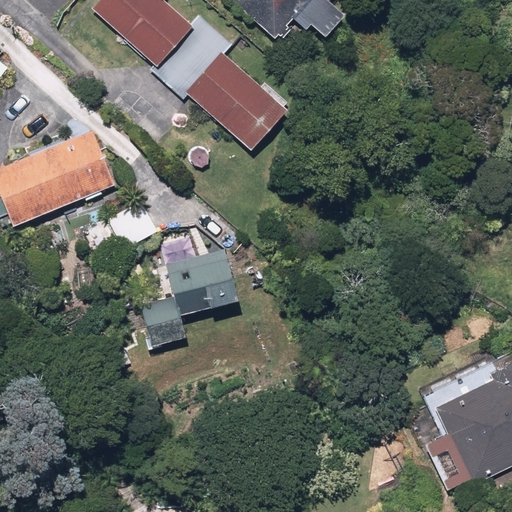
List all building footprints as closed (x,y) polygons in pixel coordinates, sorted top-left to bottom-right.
[(97,0),(86,12),(149,71),(146,74),(178,104),(182,100),(245,157),(288,110),(258,83),(251,91),(219,61),(229,50),(195,18),(184,30),(150,0),(97,0)] [(217,0),(217,1),(272,49),(284,36),(278,31),(283,25),(298,38),(303,32),(316,44),(333,25),(309,0),(217,0)] [(127,181),(103,126),(1,168),(5,179),(0,180),(0,215),(16,209),(22,223),(127,181)] [(164,233),(142,198),(79,238),(101,273),(164,233)] [(175,294),(144,303),(157,347),(201,334),(195,314),(258,295),(243,245),(167,268),(175,294)] [(511,465),(511,361),(508,354),(489,364),(491,369),(474,378),(477,384),(426,411),(437,430),(417,440),(442,488),(460,478),(466,490),(511,465)]
